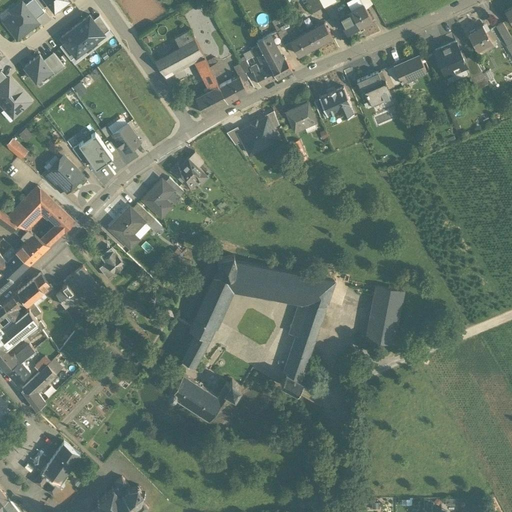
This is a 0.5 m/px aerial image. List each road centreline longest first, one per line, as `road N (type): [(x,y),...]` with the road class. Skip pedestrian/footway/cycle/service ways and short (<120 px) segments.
road 1 (residential): [(192,134),(476,0)]
road 2 (residential): [(0,299),(123,182),(192,134)]
road 3 (track): [(511,316),(335,392)]
road 4 (residential): [(192,134),(95,0)]
